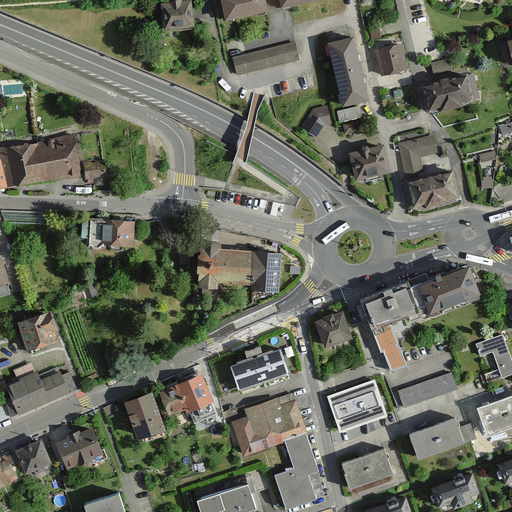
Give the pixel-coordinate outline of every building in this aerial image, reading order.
[(160,0),(161,27),(190,25),(189,0),(160,0)] [(217,0),(221,17),(263,9),(260,0),(217,0)] [(339,103),(364,97),(350,35),(324,41),(339,103)] [(237,76),(298,61),(293,42),(232,57),(237,76)] [(374,48),(380,74),(405,69),(400,42),(374,48)] [(435,71),(455,66),(452,56),(433,61),(435,71)] [(420,83),(426,110),(471,98),(465,72),(420,83)] [(336,111),(338,122),(360,117),(357,105),(336,111)] [(331,125),(327,106),(311,109),(301,128),(316,138),(325,126),(331,125)] [(511,120),(502,123),(504,132),(511,130),(511,120)] [(0,186),(76,174),(73,133),(36,143),(0,147),(0,186)] [(395,144),(405,181),(412,209),(458,197),(450,169),(425,175),(420,157),(438,152),(433,134),(395,144)] [(355,178),(386,170),(380,144),(348,152),(355,178)] [(481,152),(482,159),(498,157),(497,149),(481,152)] [(87,175),(108,175),(108,161),(87,161),(87,175)] [(484,175),(484,186),(495,186),(495,175),(484,175)] [(86,246),(131,246),(131,219),(86,218),(86,246)] [(217,281),(250,282),(252,251),(219,250),(220,243),(205,242),(205,249),(201,248),(201,255),(197,255),(196,274),(199,274),(198,287),(216,288),(217,281)] [(281,253),(252,251),(250,282),(250,292),(278,293),(281,253)] [(448,304),(482,294),(475,265),(450,275),(448,271),(422,280),(435,313),(450,309),(448,304)] [(423,313),(411,278),(364,299),(398,374),(413,368),(393,325),(423,313)] [(26,347),(57,337),(47,308),(17,318),(26,347)] [(313,319),(322,346),(350,336),(341,310),(313,319)] [(487,382),(511,373),(511,364),(502,334),(477,342),(481,354),(492,351),(498,369),(484,374),(487,382)] [(230,366),(239,392),(290,374),(282,350),(269,354),(266,344),(240,353),(243,362),(230,366)] [(19,373),(35,366),(33,361),(17,368),(19,373)] [(5,381),(17,412),(45,401),(69,391),(68,388),(74,386),(68,371),(62,373),(61,370),(40,378),(36,369),(5,381)] [(207,372),(180,384),(192,409),(219,399),(207,372)] [(396,391),(402,406),(456,387),(450,372),(396,391)] [(327,396),(338,429),(383,415),(372,382),(327,396)] [(177,386),(163,391),(172,419),(190,414),(177,386)] [(124,399),(138,434),(164,424),(150,389),(124,399)] [(313,440),(296,396),(249,407),(251,416),(236,421),(247,459),(289,447),(313,440)] [(511,396),(478,409),(487,434),(511,424),(511,396)] [(0,420),(10,416),(3,401),(0,402),(0,420)] [(410,433),(419,458),(458,444),(449,419),(410,433)] [(56,439),(68,466),(103,449),(91,423),(56,439)] [(15,447),(25,472),(50,462),(40,437),(15,447)] [(313,440),(289,447),(297,468),(277,476),(290,510),(321,499),(311,477),(321,474),(313,440)] [(340,462),(349,486),(388,472),(379,448),(340,462)] [(511,456),(495,462),(502,483),(511,479),(511,456)] [(0,484),(18,476),(9,457),(0,461),(0,460),(0,484)] [(431,486),(438,506),(451,502),(453,508),(471,502),(469,496),(478,492),(471,472),(431,486)] [(255,490),(253,480),(200,496),(208,511),(226,508),(228,511),(240,511),(251,509),(260,508),(255,496),(261,494),(263,493),(261,488),(255,490)] [(123,511),(117,489),(83,499),(87,511),(123,511)] [(364,510),(364,511),(409,511),(404,496),(364,510)]
